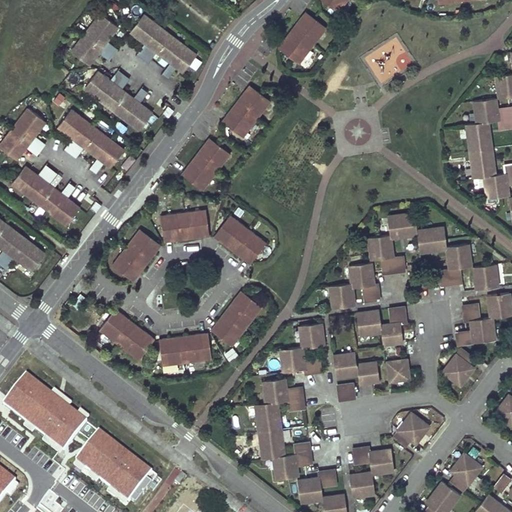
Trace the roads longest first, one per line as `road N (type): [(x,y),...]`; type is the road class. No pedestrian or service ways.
road 1 (residential): [(32,325),(275,511)]
road 2 (residential): [(390,511),(511,358)]
road 3 (residential): [(32,325),(118,209)]
road 4 (residential): [(195,109),(238,45),(282,0)]
road 5 (residential): [(271,0),(229,37),(195,109)]
road 6 (residential): [(118,209),(195,109)]
